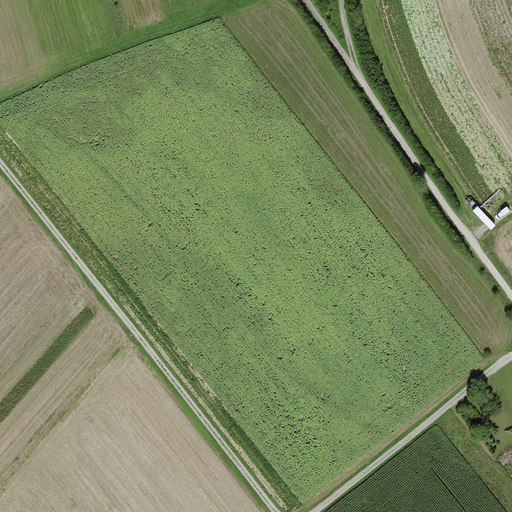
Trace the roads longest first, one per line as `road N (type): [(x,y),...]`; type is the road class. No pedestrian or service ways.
road 1 (track): [(276,511),(0,161)]
road 2 (track): [(305,0),(511,295)]
road 3 (track): [(511,358),(315,511)]
